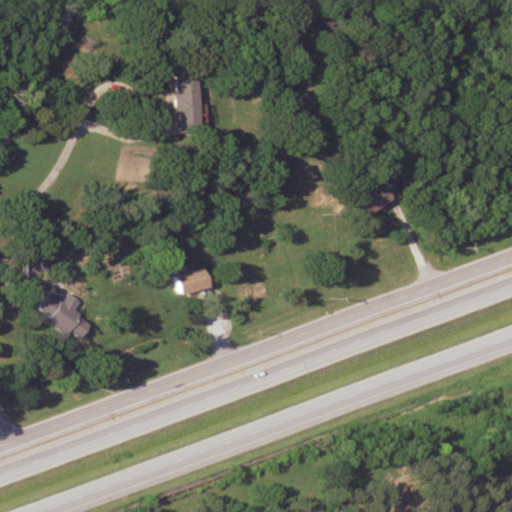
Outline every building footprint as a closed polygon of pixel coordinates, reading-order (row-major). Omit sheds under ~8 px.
[(190,74),(167,74),(167,119),(190,119),(190,74)] [(353,219),(386,198),(380,189),(381,189),(375,181),(342,202),(353,219)] [(46,271),(41,256),(21,263),(27,279),(46,271)] [(168,276),(174,295),(201,286),(195,267),(168,276)] [(29,314),(58,333),(76,304),(61,294),(54,303),(41,295),(29,314)]
